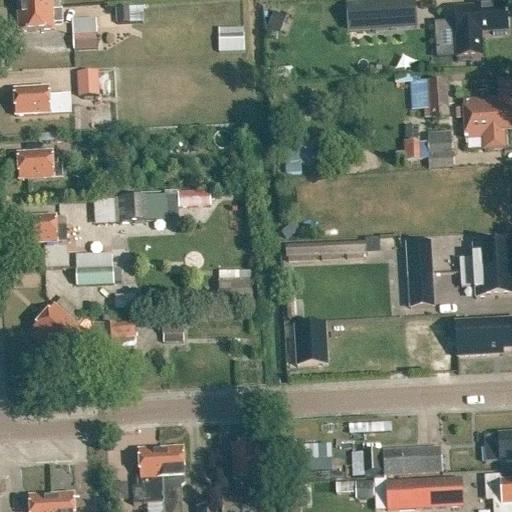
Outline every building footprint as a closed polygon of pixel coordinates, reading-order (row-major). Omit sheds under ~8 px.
[(16,0),(17,8),(60,6),(60,0),(16,0)] [(399,2),(346,6),(348,34),(401,31),(399,2)] [(60,6),(17,8),(19,34),(53,32),(52,14),(61,14),(60,6)] [(481,35),(493,35),(493,37),(506,36),(506,34),(508,34),(507,8),(453,11),(457,61),(483,59),(481,35)] [(274,14),(268,30),(280,35),(286,19),(274,14)] [(73,52),(97,51),(97,36),(72,37),(73,52)] [(76,76),(77,100),(99,99),(98,74),(76,76)] [(423,121),(448,120),(446,82),(411,84),(411,78),(393,79),(394,87),(408,86),(410,113),(422,112),(423,121)] [(511,81),(497,83),(498,100),(462,103),(465,141),(483,140),(483,152),(504,151),(503,133),(511,132),(511,81)] [(50,116),(58,115),(58,108),(50,109),(49,90),(14,92),(15,118),(50,116)] [(427,172),(453,170),(450,135),(426,137),(427,145),(402,147),(403,164),(427,162),(427,172)] [(53,180),(62,180),(61,161),(52,162),(52,154),(18,156),(19,183),(53,181),(53,180)] [(165,199),(116,202),(118,228),(167,225),(165,199)] [(94,226),(115,226),(116,203),(94,203),(94,226)] [(56,219),(21,221),(22,247),(57,245),(65,244),(65,237),(57,238),(56,219)] [(362,245),(289,248),(289,256),(363,253),(362,245)] [(432,277),(431,245),(407,246),(409,278),(432,277)] [(511,246),(472,249),(473,261),(460,261),(461,275),(511,272),(511,246)] [(75,273),(76,289),(114,288),(113,271),(75,273)] [(511,272),(461,275),(461,289),(474,289),(475,301),(511,298),(511,272)] [(434,309),(432,277),(409,278),(410,310),(434,309)] [(54,308),(31,334),(50,351),(79,319),(73,314),(68,320),(54,308)] [(79,319),(50,351),(69,368),(93,343),(79,331),(85,325),(79,319)] [(511,322),(455,326),(457,360),(489,358),(489,354),(511,352),(511,322)] [(102,327),(104,350),(119,348),(118,340),(135,338),(134,323),(102,327)] [(326,326),(294,328),(296,370),(328,368),(326,326)] [(511,435),(498,437),(500,465),(511,464),(511,435)] [(242,482),(260,481),(258,446),(232,448),(234,482),(235,491),(243,490),(242,482)] [(183,450),(161,451),(164,505),(164,511),(181,511),(180,480),(184,480),(183,450)] [(440,450),(382,452),(383,478),(441,476),(440,450)] [(164,505),(161,451),(139,453),(141,491),(134,492),(135,507),(164,505)] [(380,453),(363,454),(364,476),(381,475),(380,453)] [(417,511),(443,511),(464,511),(462,480),(416,483),(417,511)] [(511,511),(511,481),(499,483),(500,488),(485,489),(486,502),(494,501),(494,511),(511,511)] [(355,485),(355,502),(374,502),(373,484),(355,485)] [(353,485),(336,486),(336,496),(354,495),(353,485)] [(51,498),(52,511),(74,511),(74,496),(51,498)] [(52,511),(51,498),(29,499),(29,511),(52,511)]
